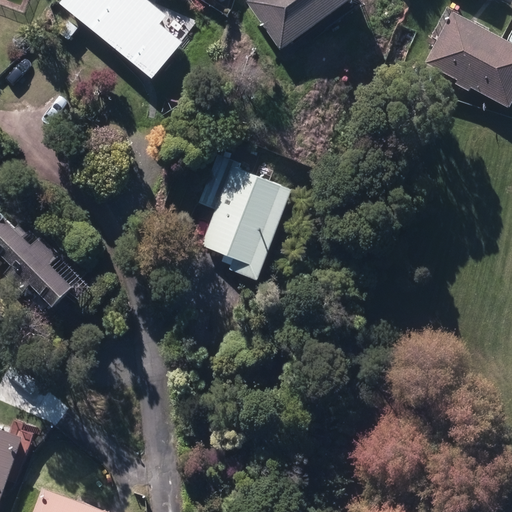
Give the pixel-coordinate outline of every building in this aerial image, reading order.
[(69,0),(61,10),(155,84),(183,47),(160,29),(168,20),(143,0),(69,0)] [(255,0),(247,5),(282,56),(361,1),(360,0),(255,0)] [(425,68),(508,114),(511,106),(511,48),(454,16),(425,68)] [(58,39),(68,47),(80,32),(69,25),(58,39)] [(230,269),(258,279),(293,188),(239,167),(241,163),(219,154),(200,203),(217,210),(204,245),(225,254),(222,260),(232,263),(230,269)] [(3,274),(43,312),(64,290),(76,301),(92,285),(41,235),(39,237),(31,229),(25,236),(0,211),(0,252),(12,264),(3,274)] [(0,502),(24,435),(0,426),(0,502)] [(34,511),(117,511),(43,486),(34,511)]
